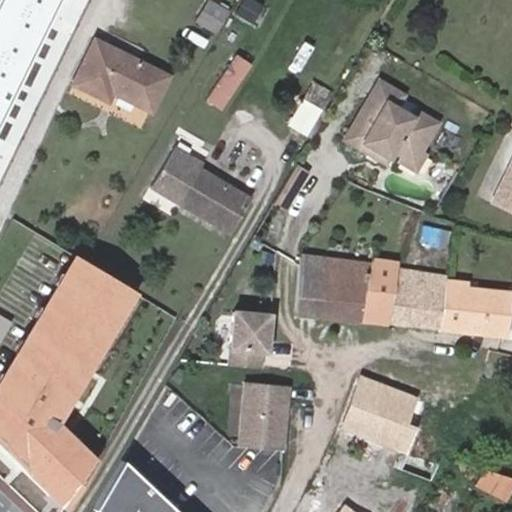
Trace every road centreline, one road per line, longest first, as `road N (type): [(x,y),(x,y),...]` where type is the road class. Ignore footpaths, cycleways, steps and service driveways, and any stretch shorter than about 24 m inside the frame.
road 1 (unknown): [(63,511),(228,255)]
road 2 (residential): [(286,511),(313,460),(323,390),(281,306),(280,259)]
